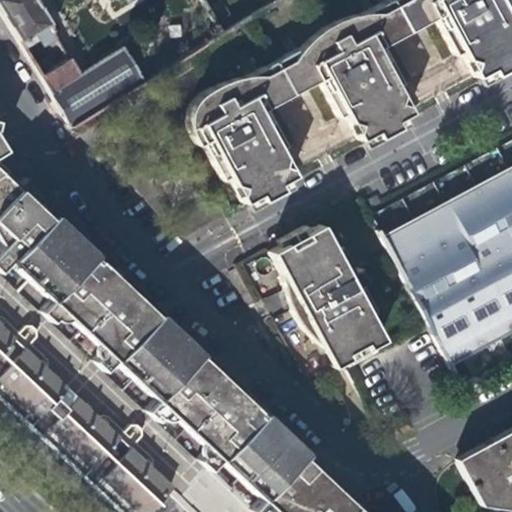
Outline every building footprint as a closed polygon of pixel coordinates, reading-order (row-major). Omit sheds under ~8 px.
[(53,37),(29,0),(0,0),(0,16),(16,41),(34,30),(36,33),(35,36),(40,45),(53,37)] [(207,89),(205,89),(197,93),(192,97),(188,101),(182,109),(178,117),(178,121),(178,128),(180,136),(187,148),(189,147),(210,184),(213,182),(226,208),(237,202),(242,209),(276,190),(273,183),(285,176),(279,164),(272,150),(278,147),(258,110),(268,104),(275,100),(285,95),(294,90),(309,82),(329,119),(337,115),(345,129),(352,141),(363,135),(366,141),(393,126),(390,120),(401,114),(397,105),(387,88),(393,84),(373,47),(384,41),(400,33),(415,25),(426,18),(446,55),(453,52),(463,69),(468,78),(478,72),(482,78),(509,63),(506,57),(511,53),(511,37),(504,24),(510,21),(498,0),(379,0),(331,27),(328,21),(322,25),(314,29),(317,34),(275,57),(266,62),(257,67),(233,80),(216,89),(214,85),(207,89)] [(30,64),(47,93),(76,74),(59,47),(30,64)] [(88,66),(76,74),(47,93),(69,126),(141,82),(120,47),(88,66)] [(128,97),(133,106),(148,96),(143,88),(128,97)] [(511,164),(509,166),(477,183),(446,200),(415,216),(379,235),(427,332),(433,342),(438,352),(443,362),(444,363),(468,350),(481,343),(499,332),(511,325),(511,164)] [(7,177),(0,170),(0,194),(12,182),(7,177)] [(24,196),(12,182),(0,194),(0,220),(9,230),(29,208),(32,205),(24,196)] [(236,408),(220,426),(216,430),(211,426),(196,411),(217,390),(215,388),(196,370),(199,367),(188,357),(185,360),(144,320),(146,318),(143,315),(134,306),(131,309),(92,271),(94,269),(82,258),(80,260),(39,221),(41,219),(29,208),(9,230),(0,220),(0,269),(38,305),(31,312),(37,318),(43,324),(50,316),(86,350),(89,353),(82,361),(87,366),(94,373),(102,365),(143,404),(135,412),(140,416),(146,422),(154,414),(161,420),(195,452),(187,461),(194,467),(199,472),(207,463),(213,469),(228,484),(249,502),(240,511),(262,511),(283,489),(285,487),(304,466),(293,456),(290,459),(272,442),(269,440),(248,419),(251,416),(239,405),(236,408)] [(294,330),(301,336),(362,300),(355,288),(365,283),(357,269),(347,275),(332,249),(325,253),(311,228),(301,233),(299,229),(269,244),(271,250),(262,255),(274,278),(274,291),(277,303),(281,312),(285,319),(292,326),(294,330)] [(368,351),(364,345),(359,337),(370,332),(362,317),(369,313),(362,300),(301,336),(309,345),(311,346),(313,348),(315,349),(316,350),(319,351),(321,352),(322,353),(324,354),(326,355),(328,356),(330,357),(332,358),(334,358),(336,362),(339,368),(344,365),(368,351)] [(15,328),(12,332),(24,342),(27,338),(27,332),(21,328),(15,328)] [(123,446),(121,444),(112,436),(46,374),(18,348),(7,337),(0,330),(0,386),(10,396),(12,397),(84,466),(95,475),(133,511),(139,511),(165,486),(129,453),(123,446)] [(12,332),(7,337),(18,348),(24,342),(12,332)] [(375,340),(370,332),(359,337),(364,345),(375,340)] [(328,367),(336,362),(334,358),(332,358),(330,357),(328,356),(326,355),(324,354),(322,353),(321,352),(319,351),(316,350),(315,349),(313,348),(311,346),(309,345),(323,370),(328,367)] [(217,422),(220,426),(236,408),(231,403),(217,390),(196,411),(211,426),(217,422)] [(217,422),(211,426),(216,430),(220,426),(217,422)] [(120,427),(117,431),(127,441),(129,439),(131,437),(131,432),(127,428),(120,427)] [(511,429),(494,439),(495,442),(472,454),(454,463),(476,504),(509,508),(511,506),(511,429)] [(112,436),(121,444),(127,441),(117,431),(112,436)]
